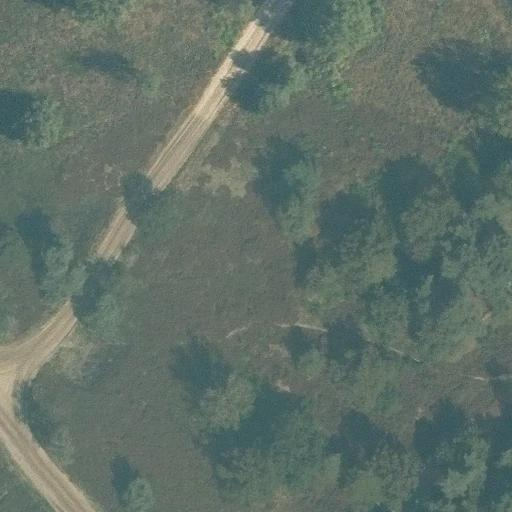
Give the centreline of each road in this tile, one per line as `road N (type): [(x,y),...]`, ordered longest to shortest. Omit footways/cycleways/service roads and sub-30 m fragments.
road 1 (track): [(1,400),(77,317),(228,71),(290,0)]
road 2 (track): [(0,398),(86,511)]
